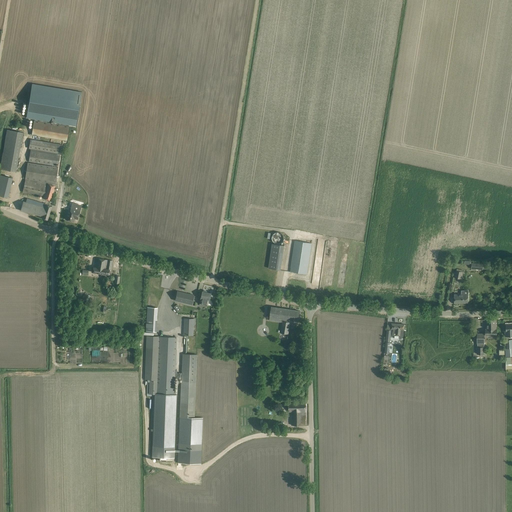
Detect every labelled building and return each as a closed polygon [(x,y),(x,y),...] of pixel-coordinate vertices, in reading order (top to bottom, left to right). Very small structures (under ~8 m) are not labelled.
[(33,84),(27,118),(76,126),(82,92),(33,84)] [(69,126),(34,120),(31,135),(67,141),(69,126)] [(0,168),(16,172),(23,133),(7,130),(0,166),(0,168)] [(29,149),(31,149),(29,162),(59,167),(62,144),(30,139),(29,149)] [(23,192),(44,197),(44,200),(51,202),(55,185),(58,167),(27,163),(24,182),(25,182),(23,192)] [(0,195),(8,198),(9,193),(12,178),(0,175),(0,195)] [(20,210),(29,213),(40,216),(40,218),(47,220),(49,215),(52,206),(46,205),(46,204),(27,199),(26,202),(23,201),(20,210)] [(70,210),(68,210),(65,219),(69,220),(71,220),(70,221),(74,222),(75,218),(78,219),(82,205),(72,202),(71,208),(70,210)] [(295,241),(291,267),(290,272),(307,274),(311,243),(295,241)] [(284,245),(272,244),(269,268),(280,270),(284,245)] [(93,272),(101,273),(102,269),(104,269),(104,268),(106,269),(107,261),(109,261),(109,260),(108,260),(107,260),(96,258),(95,267),(93,267),(93,272)] [(109,274),(109,270),(111,270),(112,261),(109,260),(109,261),(107,261),(106,269),(104,268),(104,269),(102,269),(101,273),(109,274)] [(210,293),(206,292),(206,291),(204,290),(203,291),(203,292),(202,291),(200,298),(201,298),(199,304),(207,306),(209,300),(210,293)] [(464,294),(454,294),(454,303),(468,303),(468,290),(464,290),(464,294)] [(175,301),(191,304),(194,295),(177,291),(175,301)] [(85,293),(82,298),(87,301),(90,296),(85,293)] [(271,307),(270,312),(269,320),(283,322),(281,333),(283,333),(288,334),(290,322),(288,322),(288,320),(299,321),(300,311),(271,307)] [(183,335),(194,336),(194,325),(196,325),(196,319),(184,318),(183,335)] [(496,330),(496,320),(487,320),(487,329),(486,329),(486,335),(497,335),(496,335),(497,330),(496,330)] [(393,335),(396,336),(403,336),(404,330),(404,329),(404,324),(392,323),(391,328),(391,329),(393,329),(393,335)] [(175,373),(177,337),(146,336),(145,374),(158,374),(157,381),(149,380),(149,394),(154,394),(152,456),(157,457),(157,461),(167,461),(167,457),(174,457),(177,394),(174,394),(175,377),(181,377),(179,417),(178,463),(200,464),(202,418),(195,418),(197,354),(183,354),(182,374),(175,373)] [(291,412),(291,425),(305,425),(306,412),(306,404),(289,404),(289,405),(288,405),(287,405),(286,406),(286,407),(286,409),(287,409),(288,410),(289,410),(289,412),(291,412)] [(272,423),(283,424),(284,415),(273,414),(272,423)]
